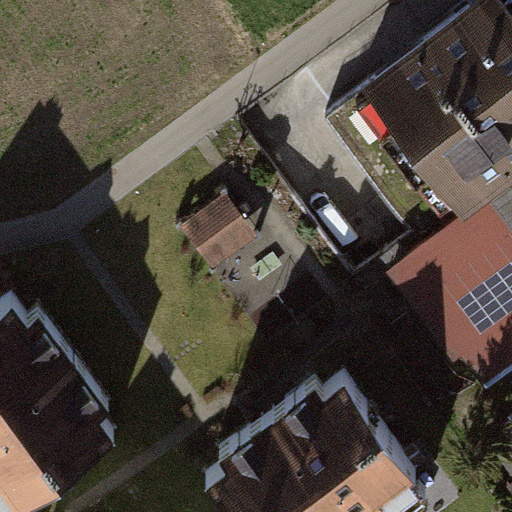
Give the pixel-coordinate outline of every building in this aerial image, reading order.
[(511,12),(502,0),(370,98),(465,225),(511,190),(511,12)] [(367,268),(420,218),(351,146),(299,196),(367,268)] [(184,220),(213,259),(255,228),(226,189),(184,220)] [(511,377),(511,190),(465,225),(403,271),(493,392),(511,377)] [(13,293),(0,302),(0,503),(6,511),(115,431),(13,293)] [(349,369),(207,474),(234,511),(421,511),(443,496),(349,369)]
